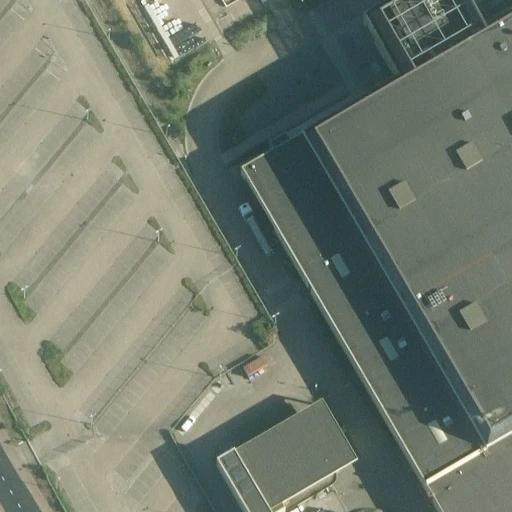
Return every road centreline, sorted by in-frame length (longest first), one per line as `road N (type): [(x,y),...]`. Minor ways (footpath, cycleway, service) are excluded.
road 1 (unknown): [(316,357),(208,146),(206,121),(236,80),(380,0)]
road 2 (unknown): [(202,249),(61,410)]
road 3 (unknown): [(94,81),(202,249)]
road 4 (unknown): [(202,249),(237,301),(240,323),(215,427)]
road 5 (unknown): [(316,357),(409,511)]
road 6 (unknown): [(94,81),(0,192)]
road 7 (unknown): [(215,427),(294,389),(316,357)]
